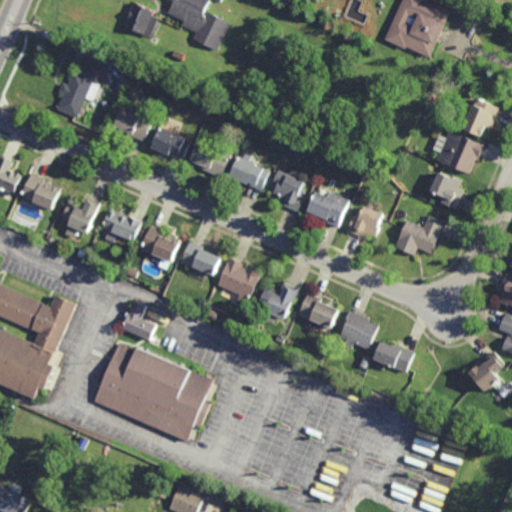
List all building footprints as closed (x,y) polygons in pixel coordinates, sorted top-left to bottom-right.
[(223,0),(222,3),(215,0),(211,0),(202,18),(203,19),(207,12),(232,24),(218,52),(193,39),(197,31),(184,25),(186,20),(171,13),(174,6),(171,5),(173,0),(223,0)] [(453,11),(433,59),(408,48),(407,50),(387,41),(404,0),(429,0),(429,1),(453,11)] [(152,38),(125,26),(135,3),(155,12),(153,16),(160,19),(152,38)] [(184,62),(173,57),(176,52),(186,57),(184,62)] [(99,85),(102,86),(94,102),(87,99),(78,119),(59,110),(66,95),(61,93),(65,83),(69,85),(75,71),(81,74),(86,61),(106,69),(99,85)] [(142,83),(135,79),(138,73),(145,77),(142,83)] [(177,103),(171,100),(174,94),(180,97),(177,103)] [(482,100),(482,99),(486,101),(485,103),(500,109),(492,130),(489,128),(486,136),(485,135),(484,138),(465,131),(470,120),(462,117),(467,104),(475,107),(476,106),(477,106),(479,99),(482,100)] [(155,121),(146,142),(115,129),(124,108),(155,121)] [(184,161),(172,156),(171,157),(153,149),(162,128),(193,142),(184,161)] [(481,158),(479,158),(472,175),(439,161),(443,152),(436,149),(441,138),(448,141),(452,131),(486,146),(481,158)] [(302,151),(290,146),(293,139),(305,145),(302,151)] [(223,178),(213,173),(213,174),(191,164),(200,142),(233,156),(223,178)] [(265,170),(265,168),(273,172),(264,191),(251,184),(250,186),(231,178),(241,157),(259,165),(258,167),(265,170)] [(15,164),(11,173),(13,174),(13,173),(18,175),(19,174),(25,176),(18,194),(8,190),(7,192),(0,188),(0,162),(2,158),(15,164)] [(300,180),(308,184),(303,195),(307,197),(300,212),(286,205),(287,204),(280,201),(282,195),(276,192),(278,188),(273,186),(280,171),(290,176),(293,169),(303,173),(300,180)] [(454,178),(455,177),(461,179),(460,180),(464,182),(461,188),(466,190),(458,208),(443,202),(445,195),(440,193),(439,195),(436,194),(437,192),(434,191),(441,173),(454,178)] [(57,207),(37,199),(36,200),(25,195),(33,175),(48,181),(47,183),(64,189),(57,207)] [(331,195),(332,191),(352,199),(340,227),(309,214),(319,190),(331,195)] [(89,232),(71,224),(73,221),(64,217),(72,200),(84,205),(88,196),(103,203),(89,232)] [(386,212),(381,225),(383,225),(378,236),(371,234),(369,238),(350,231),(356,215),(361,217),(365,207),(366,207),(367,204),(386,212)] [(131,216),(131,215),(144,221),(136,240),(120,234),(116,242),(107,238),(111,230),(104,227),(106,222),(105,222),(106,220),(107,220),(112,208),(131,216)] [(433,253),(420,248),(417,254),(397,246),(400,239),(401,239),(409,220),(426,227),(431,214),(446,221),(433,253)] [(166,232),(165,233),(182,241),(173,261),(156,253),(156,255),(143,249),(153,226),(166,232)] [(216,275),(184,262),(192,241),(206,247),(205,248),(224,256),(216,275)] [(85,259),(78,255),(81,249),(88,253),(85,259)] [(248,269),(250,266),(264,272),(253,298),(251,297),(247,307),(238,303),(241,294),(219,285),(231,258),(245,264),(244,267),(248,269)] [(123,277),(118,275),(121,268),(126,271),(123,277)] [(137,279),(127,274),(130,268),(140,273),(137,279)] [(511,303),(511,305),(501,301),(504,294),(500,292),(508,273),(511,274),(511,303)] [(0,280),(55,305),(60,293),(81,302),(60,351),(63,353),(59,363),(62,364),(52,388),(46,385),(41,397),(0,379),(0,323),(40,341),(44,331),(36,328),(36,329),(0,313),(0,280)] [(287,319),(280,315),(276,324),(263,318),(268,307),(261,304),(269,286),(282,292),(286,282),(301,288),(287,319)] [(334,328),(332,327),(330,333),(324,330),(326,324),(313,318),(313,319),(301,314),(310,293),(323,298),(323,300),(342,308),(334,328)] [(143,317),(154,322),(156,318),(160,320),(154,336),(158,338),(156,342),(125,328),(129,318),(127,317),(129,312),(130,313),(136,300),(149,305),(143,317)] [(218,318),(210,315),(212,310),(220,313),(218,318)] [(377,342),(374,341),(371,349),(356,343),(354,349),(346,345),(348,339),(343,337),(347,325),(346,324),(352,310),(371,318),(370,321),(381,325),(375,340),(377,341),(377,342)] [(511,352),(504,349),(510,335),(511,336),(511,333),(501,329),(508,312),(511,313),(511,352)] [(285,345),(277,342),(279,336),(287,339),(285,345)] [(396,345),(397,343),(417,352),(408,373),(396,367),(376,358),(385,340),(396,345)] [(138,349),(139,347),(216,380),(214,384),(218,386),(212,400),(214,401),(204,425),(202,424),(195,441),(191,439),(190,441),(96,401),(121,342),(138,349)] [(502,378),(488,390),(474,374),(471,371),(495,351),(506,364),(497,372),(502,378)] [(416,416),(404,412),(407,406),(418,410),(416,416)] [(28,511),(8,511),(0,508),(0,482),(9,487),(9,488),(34,500),(28,511)] [(199,511),(179,511),(171,508),(183,482),(208,493),(199,511)] [(167,498),(160,496),(163,489),(169,492),(167,498)]
